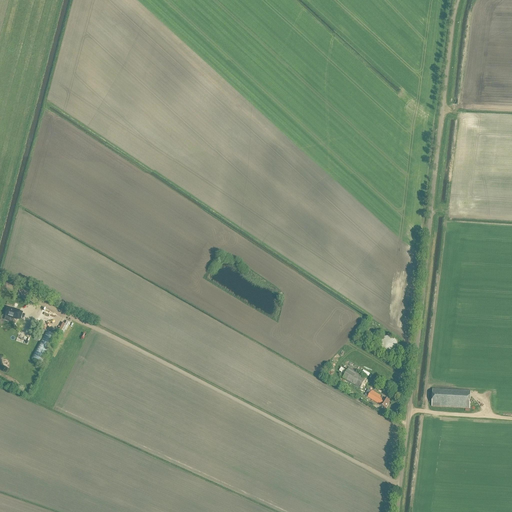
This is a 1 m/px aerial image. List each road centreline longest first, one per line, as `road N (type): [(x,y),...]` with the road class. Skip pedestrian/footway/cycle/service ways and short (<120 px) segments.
road 1 (unclassified): [(396,511),(456,0)]
road 2 (track): [(400,483),(62,310)]
